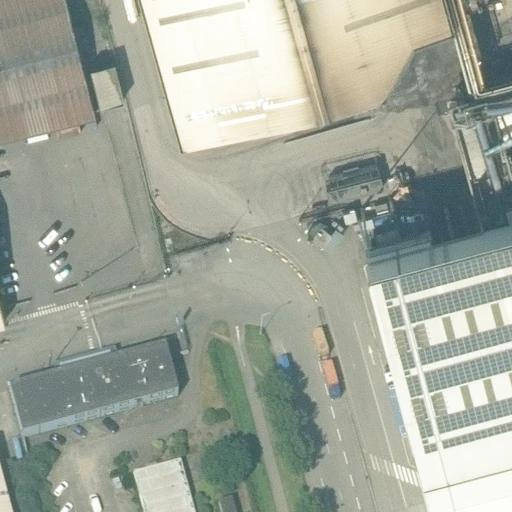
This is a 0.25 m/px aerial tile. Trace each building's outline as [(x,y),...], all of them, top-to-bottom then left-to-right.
[(0,0),(0,138),(75,119),(94,115),(65,0),(0,0)] [(143,0),(181,134),(379,79),(410,28),(450,17),(445,0),(143,0)] [(86,59),(90,57),(84,35),(80,37),(86,59)] [(506,129),(511,126),(511,93),(498,97),(506,129)] [(472,132),(493,127),(485,99),(464,105),(472,132)] [(474,181),(508,171),(495,126),(493,127),(472,132),(461,135),(474,181)] [(329,201),(385,186),(381,173),(325,188),(329,201)] [(402,430),(456,511),(511,511),(511,247),(475,257),(475,258),(450,255),(433,231),(425,233),(406,205),(421,195),(346,214),(402,430)] [(329,245),(339,235),(325,221),(315,231),(329,245)] [(22,439),(178,397),(165,349),(9,391),(22,439)] [(193,511),(180,463),(133,475),(142,511),(193,511)] [(8,511),(0,479),(0,511),(8,511)] [(220,511),(234,511),(231,500),(218,504),(220,511)]
